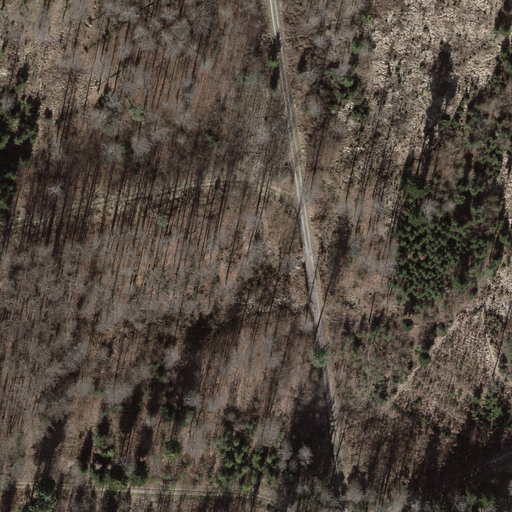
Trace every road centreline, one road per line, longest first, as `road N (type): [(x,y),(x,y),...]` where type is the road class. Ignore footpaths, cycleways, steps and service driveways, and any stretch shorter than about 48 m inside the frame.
road 1 (track): [(274,0),(319,315),(328,511)]
road 2 (track): [(0,228),(180,186),(301,186)]
road 3 (track): [(0,482),(252,496),(289,511)]
road 4 (track): [(511,458),(373,511)]
